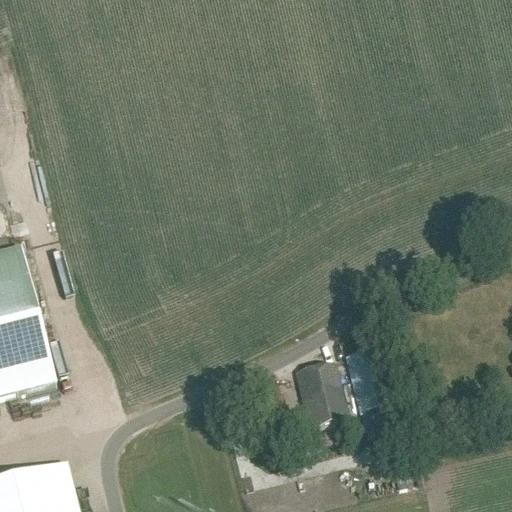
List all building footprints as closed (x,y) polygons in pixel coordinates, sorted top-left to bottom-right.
[(60,233),(86,232),(85,216),(59,217),(60,233)] [(0,405),(56,391),(20,255),(0,259),(0,405)] [(391,420),(389,412),(400,410),(386,350),(345,360),(359,420),(377,415),(378,422),(391,420)] [(310,435),(348,426),(335,368),(297,378),(310,435)] [(275,427),(290,425),(283,398),(269,401),(275,427)] [(21,431),(22,405),(9,404),(8,430),(21,431)] [(267,415),(251,419),(256,438),(272,434),(267,415)] [(390,458),(409,454),(401,420),(382,425),(390,458)] [(0,511),(62,511),(53,474),(0,487),(0,511)]
